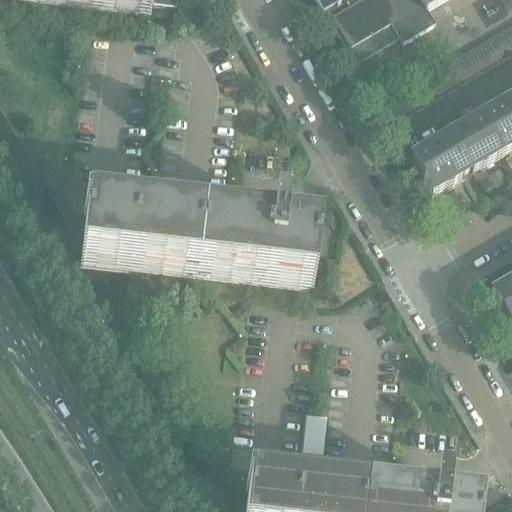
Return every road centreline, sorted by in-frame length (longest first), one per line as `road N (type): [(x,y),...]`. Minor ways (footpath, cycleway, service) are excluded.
road 1 (residential): [(415,276),(251,0)]
road 2 (secondary): [(132,511),(0,285)]
road 3 (residential): [(511,441),(415,276)]
